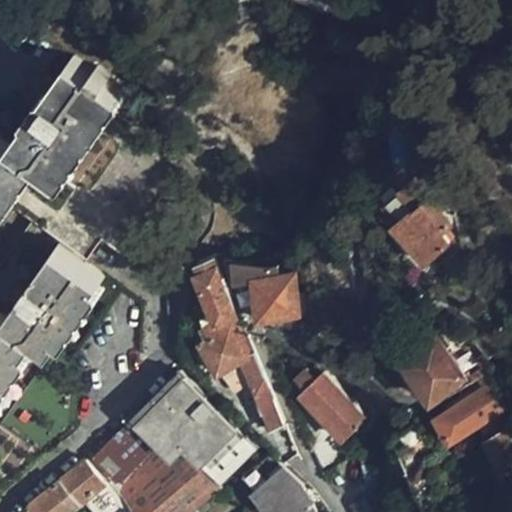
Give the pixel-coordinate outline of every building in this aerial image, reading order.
[(36,107),(12,142),(63,189),(128,247),(180,174),(112,123),(127,103),(117,94),(119,92),(93,71),(90,74),(73,62),(47,95),(41,90),(31,104),(36,107)] [(63,189),(12,142),(0,134),(0,228),(17,205),(92,259),(105,242),(122,255),(128,247),(63,189)] [(422,202),(436,192),(426,178),(413,189),(422,202)] [(455,218),(436,192),(422,202),(416,207),(414,206),(399,216),(427,255),(456,234),(448,223),(455,218)] [(0,391),(39,336),(55,348),(106,277),(60,244),(10,315),(0,307),(0,391)] [(244,309),(224,254),(218,253),(200,261),(204,269),(200,271),(211,296),(221,318),(207,326),(212,337),(206,341),(223,371),(246,356),(262,389),(258,390),(273,427),(288,421),(274,386),(249,328),(240,311),(244,309)] [(278,261),(268,260),(237,255),(239,278),(256,276),(260,315),(320,305),(314,267),(297,270),(280,272),(278,261)] [(295,258),(278,261),(280,272),(297,270),(295,258)] [(221,318),(211,296),(196,304),(207,326),(221,318)] [(462,376),(436,336),(407,355),(432,394),(462,376)] [(304,389),(319,374),(309,364),(294,379),(304,389)] [(325,369),(319,374),(304,389),(302,391),(345,437),(368,416),(325,369)] [(139,511),(185,511),(254,446),(183,371),(126,424),(94,454),(113,478),(139,511)] [(451,435),(501,409),(490,387),(439,414),(451,435)] [(511,419),(502,425),(506,430),(486,441),(509,485),(511,483),(511,419)] [(296,472),(287,463),(269,449),(243,476),(262,503),(249,511),(322,511),(303,483),(305,479),(296,472)] [(139,511),(113,478),(106,483),(88,459),(64,478),(82,499),(93,511),(139,511)] [(67,511),(82,499),(64,478),(35,500),(30,508),(27,511),(67,511)] [(354,506),(357,511),(391,511),(378,491),(354,506)] [(212,494),(198,507),(202,511),(217,499),(212,494)]
